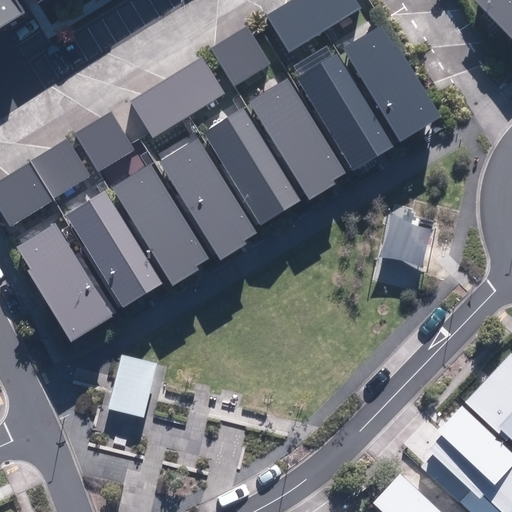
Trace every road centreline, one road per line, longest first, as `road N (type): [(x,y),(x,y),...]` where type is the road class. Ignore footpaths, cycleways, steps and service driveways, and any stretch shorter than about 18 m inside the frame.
road 1 (residential): [(511,272),(361,426),(245,511)]
road 2 (residential): [(0,136),(233,0)]
road 3 (residential): [(424,0),(511,127)]
